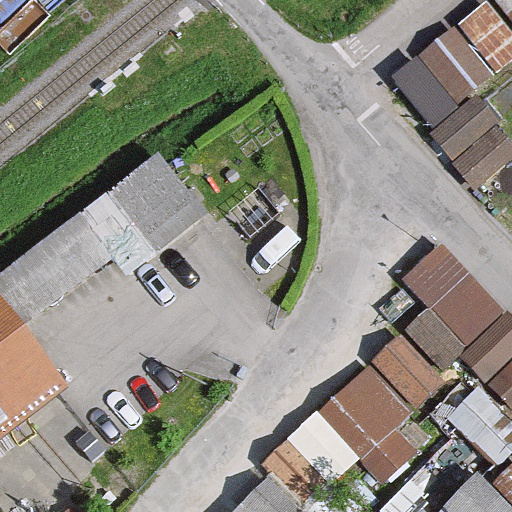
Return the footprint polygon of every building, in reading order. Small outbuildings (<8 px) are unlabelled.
[(511,0),(488,0),(391,75),(472,180),(511,149),(511,134),(477,89),(511,62),(511,0)] [(11,276),(50,323),(143,233),(118,188),(11,276)] [(511,319),(438,243),(408,273),(511,380),(511,319)] [(425,310),(262,464),(301,506),(465,352),(425,310)] [(0,436),(52,397),(0,329),(0,436)] [(511,511),(511,464),(464,511),(511,511)]
